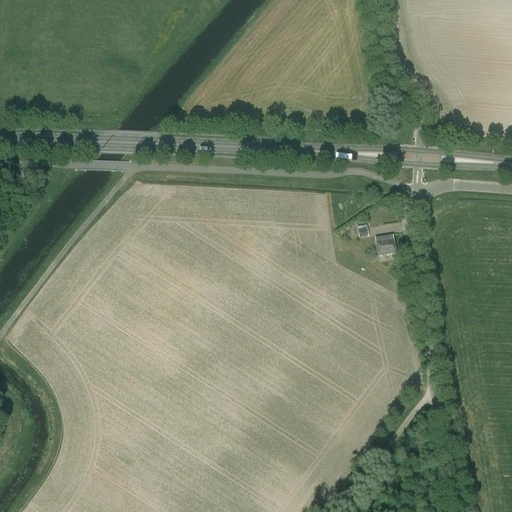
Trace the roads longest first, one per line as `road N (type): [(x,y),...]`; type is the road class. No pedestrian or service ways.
road 1 (tertiary): [(457,511),(409,237),(417,195)]
road 2 (primary): [(314,150),(0,140)]
road 3 (track): [(0,336),(131,167)]
road 4 (track): [(0,338),(47,380),(60,417),(57,455),(14,511)]
road 5 (unclassified): [(420,152),(417,110),(386,72),(372,0)]
road 6 (track): [(436,380),(340,511)]
